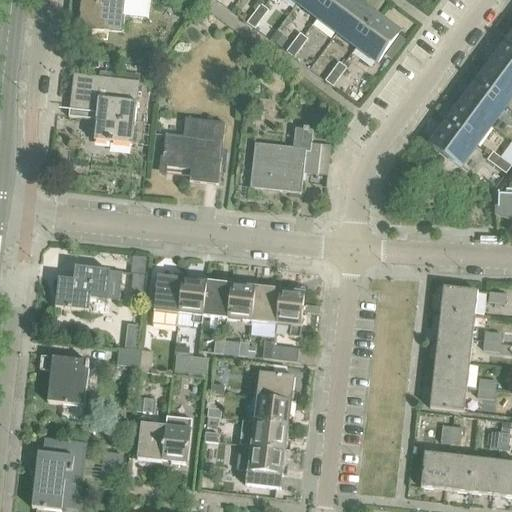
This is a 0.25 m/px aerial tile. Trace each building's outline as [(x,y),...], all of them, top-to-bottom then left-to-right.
[(81,0),(78,30),(122,35),(124,18),(148,21),(149,0),(81,0)] [(331,0),(301,0),(298,5),(317,19),(331,0)] [(356,8),(345,0),(331,0),(317,19),(337,34),(356,8)] [(423,0),(411,0),(411,1),(421,9),(426,2),(423,0)] [(260,7),(253,16),(261,22),(268,13),(260,7)] [(376,22),(356,8),(337,34),(357,48),(376,22)] [(261,22),(253,16),(246,26),(254,31),(261,22)] [(377,63),(396,37),(376,22),(357,48),(377,63)] [(299,36),(292,45),(300,51),(307,42),(299,36)] [(300,51),(292,45),(285,54),(293,60),(300,51)] [(511,54),(506,50),(491,70),(511,85),(511,54)] [(338,65),(331,74),(339,79),(346,70),(338,65)] [(511,85),(491,70),(477,89),(502,109),(511,95),(511,85)] [(339,79),(331,74),(324,83),(332,89),(339,79)] [(131,148),(138,84),(73,77),(69,113),(96,116),(93,143),(107,145),(106,148),(112,149),(112,146),(131,148)] [(477,89),(462,109),(488,128),(502,109),(477,89)] [(462,109),(448,128),(473,148),(488,128),(462,109)] [(218,187),(224,126),(185,121),(183,139),(165,137),(161,169),(190,172),(189,184),(218,187)] [(448,128),(433,148),(459,167),(473,148),(448,128)] [(327,173),(330,149),(308,146),(310,134),(292,133),(290,150),(254,147),(249,191),(300,197),(303,177),(317,178),(318,172),(327,173)] [(486,162),(495,169),(501,161),(492,155),(486,162)] [(501,161),(495,169),(505,176),(511,168),(501,161)] [(497,216),(511,216),(511,192),(509,192),(509,197),(498,196),(497,216)] [(132,259),(130,276),(132,276),(144,277),(146,260),(132,259)] [(58,282),(55,311),(88,315),(89,300),(118,303),(121,275),(81,271),(79,284),(58,282)] [(132,276),(130,297),(142,298),(144,277),(132,276)] [(178,317),(182,282),(157,279),(152,326),(177,329),(178,317)] [(206,285),(182,282),(178,317),(202,320),(206,285)] [(231,287),(206,285),(202,320),(227,322),(231,287)] [(255,290),(231,287),(227,322),(251,325),(255,290)] [(280,293),(255,290),(251,325),(275,328),(280,293)] [(443,291),(440,315),(474,319),(477,294),(443,291)] [(316,318),(317,311),(302,310),(304,295),(280,293),(275,328),(300,330),(302,316),(316,318)] [(487,306),(504,308),(505,297),(488,295),(487,306)] [(474,319),(440,315),(437,339),(471,343),(474,319)] [(483,335),(482,344),(499,346),(501,336),(483,335)] [(471,343),(437,339),(434,363),(468,367),(471,343)] [(215,342),(214,355),(223,356),(224,343),(215,342)] [(499,346),(482,344),(481,354),(498,356),(499,346)] [(239,345),(238,358),(247,359),(248,346),(239,345)] [(263,347),(262,361),(272,362),(273,349),(263,347)] [(298,352),(273,349),(272,362),(296,365),(298,352)] [(187,359),(188,351),(174,350),(173,357),(187,359)] [(154,354),(142,352),(142,356),(140,371),(140,374),(151,376),(154,354)] [(119,353),(117,369),(139,371),(140,371),(142,356),(140,355),(119,353)] [(204,378),(206,360),(187,359),(173,357),(171,375),(204,378)] [(50,374),(47,406),(83,410),(88,365),(41,360),(40,373),(50,374)] [(468,367),(434,363),(432,387),(466,391),(468,367)] [(274,370),(273,377),(286,379),(287,371),(287,370),(274,369),(274,370)] [(259,376),(256,401),(291,405),(294,380),(286,379),(273,377),(259,376)] [(478,383),(477,392),(494,394),(495,385),(478,383)] [(224,387),(211,386),(210,396),(223,397),(224,387)] [(466,391),(432,387),(429,411),(463,415),(466,391)] [(494,394),(477,392),(476,401),(493,402),(494,394)] [(291,405),(256,401),(253,425),(288,430),(291,405)] [(143,404),(142,415),(150,416),(151,404),(143,404)] [(222,412),(208,411),(207,420),(221,421),(222,412)] [(161,465),(166,420),(165,430),(140,427),(137,462),(161,465)] [(186,468),(191,423),(166,420),(161,465),(186,468)] [(288,430),(253,425),(250,450),(285,454),(288,430)] [(441,446),(450,447),(451,431),(442,430),(441,446)] [(460,432),(451,431),(450,447),(459,448),(460,432)] [(219,436),(205,435),(204,444),(218,446),(219,436)] [(488,452),(497,453),(499,436),(490,435),(488,452)] [(508,437),(499,436),(497,453),(506,454),(508,437)] [(285,454),(250,450),(245,488),(277,492),(278,478),(282,478),(285,454)] [(34,488),(31,511),(41,511),(60,511),(65,474),(72,475),(73,460),(38,456),(35,475),(30,477),(34,488)] [(420,490),(445,493),(449,459),(424,456),(420,490)] [(104,457),(101,484),(119,486),(123,459),(104,457)] [(472,462),(449,459),(445,493),(468,496),(472,462)] [(496,464),(472,462),(468,496),(492,498),(496,464)] [(511,465),(496,464),(492,498),(511,500),(511,465)]
